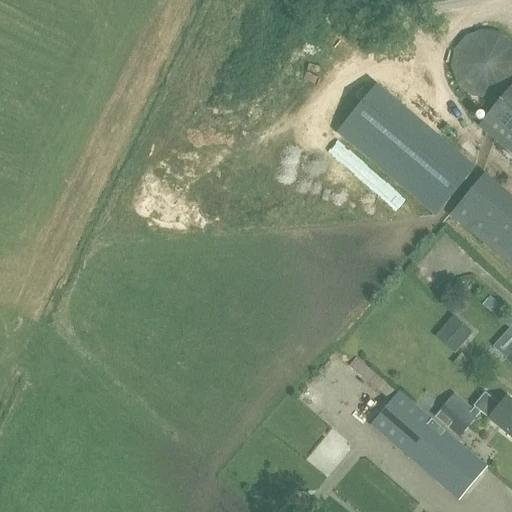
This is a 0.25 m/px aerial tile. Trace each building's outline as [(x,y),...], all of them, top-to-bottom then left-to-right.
[(452,63),(451,66),(452,69),(452,72),(453,75),(454,78),(455,81),(457,84),(459,86),(461,89),(463,91),(466,93),(469,94),(471,96),(474,97),(478,98),(481,98),(484,98),(487,98),(490,98),(493,97),(496,96),(499,94),(502,93),(504,91),(507,89),(509,86),(511,84),(511,81),(511,49),(511,48),(509,45),(507,43),(504,41),(502,39),(499,37),(496,36),(493,35),(490,34),(487,33),(484,33),(481,33),(478,34),(474,35),(471,36),(469,37),(466,39),(463,41),(461,43),(459,45),(457,48),(455,50),(454,53),(453,56),(452,59),(452,63)] [(475,168),(377,86),(337,134),(435,215),(475,168)] [(511,92),(486,123),(511,144),(511,92)] [(511,206),(478,178),(450,212),(511,264),(511,206)] [(421,261),(432,273),(440,266),(428,254),(421,261)] [(436,336),(455,353),(474,332),(454,315),(436,336)] [(511,339),(502,352),(511,360),(511,339)] [(511,401),(506,397),(500,404),(485,392),(474,406),(489,418),(488,419),(511,438),(511,401)] [(485,468),(454,441),(431,421),(398,393),(371,425),(458,499),(485,468)] [(477,416),(480,412),(475,408),(472,411),(454,396),(435,417),(460,438),(478,416),(477,416)]
